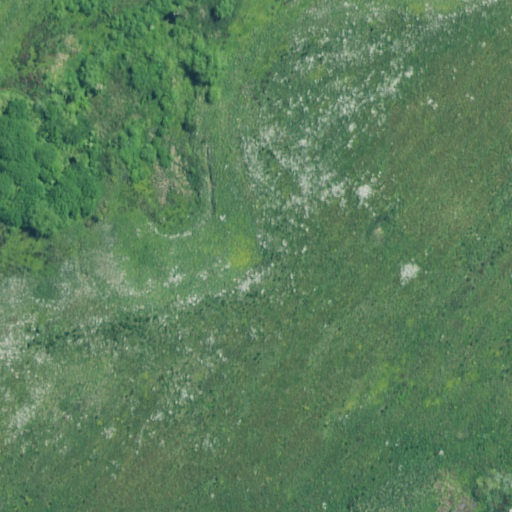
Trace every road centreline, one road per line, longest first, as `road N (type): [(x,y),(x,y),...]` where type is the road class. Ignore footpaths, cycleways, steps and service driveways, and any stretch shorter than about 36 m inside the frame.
road 1 (unknown): [(511,24),(336,105),(236,124),(156,119),(67,75),(0,6)]
road 2 (unknown): [(0,306),(38,327),(162,364),(298,361),(442,345),(511,357)]
road 3 (unknown): [(172,120),(121,352)]
